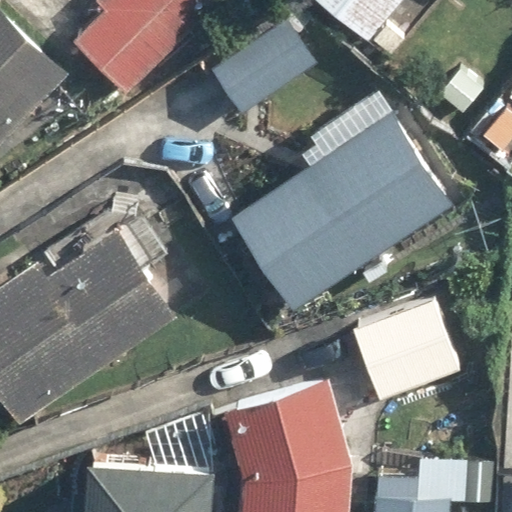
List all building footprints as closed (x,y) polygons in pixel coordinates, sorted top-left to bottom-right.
[(0,0),(0,135),(75,58),(14,0),(0,0)] [(220,0),(102,0),(77,26),(137,85),(220,0)] [(395,0),(333,0),(370,31),(395,0)] [(325,55),(290,8),(218,62),(253,108),(325,55)] [(455,197),(386,91),(315,137),(326,154),(246,207),(303,296),(455,197)] [(43,243),(0,272),(0,402),(5,409),(18,400),(25,410),(176,306),(114,215),(52,257),(43,243)] [(443,290),(361,317),(384,390),(467,363),(443,290)] [(334,366),(234,399),(252,469),(248,511),(358,511),(361,452),(334,366)] [(219,511),(224,456),(97,446),(91,511),(80,511),(76,511),(219,511)] [(423,448),(422,484),(381,482),(380,511),(456,511),(457,489),(474,489),(475,450),(423,448)]
